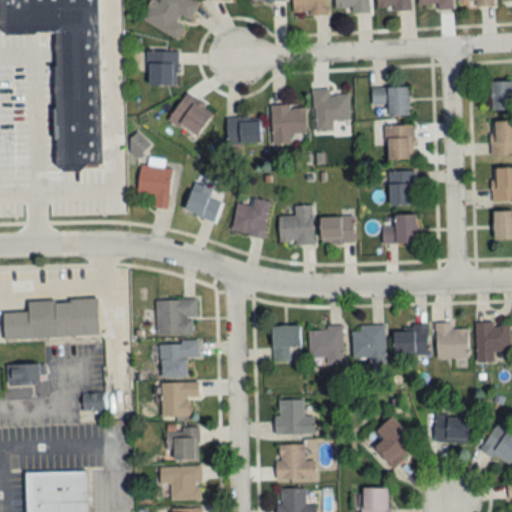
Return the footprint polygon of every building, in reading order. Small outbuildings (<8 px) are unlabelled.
[(98,0),(0,0),(0,15),(0,34),(54,33),(56,169),(101,169),(98,0)] [(198,4),(190,0),(148,0),(139,18),(178,39),(185,26),(178,22),(181,16),(189,21),(198,4)] [(327,14),(326,0),(292,0),(293,15),(327,14)] [(335,0),(335,8),(352,7),(352,13),(370,12),(369,0),(335,0)] [(376,0),(377,10),(411,10),(410,0),(376,0)] [(418,0),(419,5),(437,4),(437,9),(453,9),(452,0),(418,0)] [(148,85),(178,85),(178,52),(148,52),(148,85)] [(511,111),(511,81),(492,81),(492,111),(511,111)] [(388,105),(388,116),(409,116),(409,88),(372,88),(372,105),(388,105)] [(333,121),(350,121),(349,94),(330,95),(330,89),(313,90),(315,132),(333,131),(333,121)] [(213,116),(190,94),(169,115),(192,137),(213,116)] [(306,105),(271,106),(272,144),(291,144),(290,134),(306,134),(306,105)] [(261,119),(228,120),(228,144),(262,143),(261,119)] [(511,122),(491,122),(491,156),(511,156),(511,122)] [(414,126),(387,126),(387,160),(414,160),(414,126)] [(167,209),(172,168),(141,164),(137,193),(154,195),(153,208),(167,209)] [(511,168),(491,168),(491,201),(511,201),(511,168)] [(389,172),(389,206),(415,206),(415,172),(389,172)] [(214,222),(221,202),(210,198),(213,190),(195,183),(184,211),(214,222)] [(237,203),(231,232),(263,238),(270,201),(254,198),(252,206),(237,203)] [(313,206),(295,206),(295,217),(279,217),(279,244),(314,243),(313,206)] [(511,211),(494,211),(494,239),(511,239),(511,211)] [(417,243),(417,215),(395,215),(395,227),(382,227),(382,243),(417,243)] [(321,217),(321,242),(354,242),(354,217),(321,217)] [(28,301),(29,312),(4,313),(4,340),(99,337),(98,299),(28,301)] [(156,335),(195,335),(196,300),(156,299),(156,335)] [(452,322),(436,322),(436,358),(469,358),(469,328),(452,328),(452,322)] [(477,322),(477,362),(495,362),(495,352),(510,352),(510,322),(477,322)] [(428,354),(428,324),(414,324),(414,332),(395,332),(395,354),(428,354)] [(385,325),(359,325),(359,331),(352,331),(352,358),(368,358),(368,364),(385,364),(385,325)] [(292,348),(301,348),(301,326),(272,327),(273,360),(292,360),(292,348)] [(343,328),(308,328),(308,358),(326,358),(326,365),(343,365),(343,328)] [(187,378),(187,358),(199,357),(199,341),(160,342),(160,378),(187,378)] [(6,365),(6,386),(42,386),(42,365),(6,365)] [(161,417),(190,417),(190,397),(199,397),(199,383),(161,383),(161,417)] [(105,410),(105,393),(79,393),(79,410),(105,410)] [(276,434),(314,434),(314,415),(305,415),(305,400),(276,400),(276,434)] [(435,415),(433,442),(467,444),(469,418),(435,415)] [(393,467),(417,443),(392,417),(376,432),(384,440),(375,449),(393,467)] [(166,450),(173,450),(173,460),(199,460),(199,428),(166,428),(166,450)] [(511,428),(489,428),(489,459),(511,459),(511,428)] [(276,480),(316,479),(316,461),(305,461),(304,445),(276,445),(276,480)] [(170,499),(201,499),(201,467),(160,467),(160,485),(170,485),(170,499)] [(87,511),(86,471),(26,472),(26,511),(87,511)] [(277,511),(315,511),(316,505),(305,505),(305,489),(277,488),(277,511)] [(388,489),(362,489),(361,511),(392,511),(393,509),(388,509),(388,489)]
